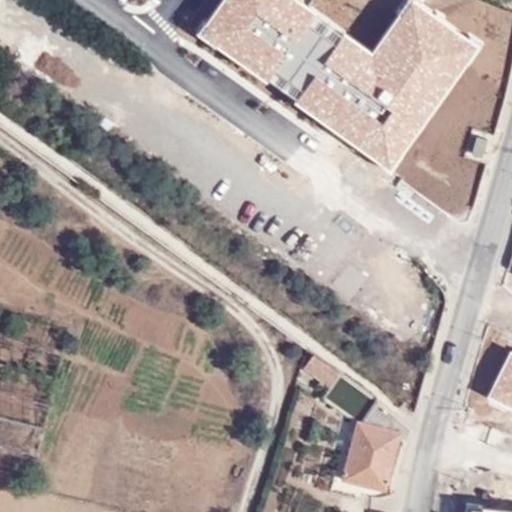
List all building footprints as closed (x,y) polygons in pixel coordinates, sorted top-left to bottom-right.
[(456,53),(467,39),(419,4),(408,19),(401,14),(383,39),(395,48),(385,62),(372,53),(342,31),(336,40),(308,21),(314,12),(298,0),(223,0),(207,23),(223,34),(218,41),(267,76),(274,67),(302,88),(296,97),(335,125),(339,119),(353,130),(349,135),(381,158),(391,144),(399,150),(436,98),(430,94),(440,80),(446,84),(465,59),(456,53)] [(419,4),(421,1),(420,0),(405,0),(397,11),(401,14),(408,19),(419,4)] [(336,40),(342,31),(314,12),(308,21),(336,40)] [(218,41),(223,34),(207,23),(204,20),(196,31),(215,45),(218,41)] [(481,43),(470,35),(467,39),(456,53),(465,59),(468,62),(481,43)] [(395,48),(383,39),(372,53),(385,62),(395,48)] [(274,67),(267,76),(296,97),(302,88),(274,67)] [(430,94),(436,98),(446,84),(440,80),(430,94)] [(339,119),(335,125),(349,135),(353,130),(339,119)] [(391,144),(381,158),(378,162),(390,170),(402,153),(399,150),(391,144)] [(511,346),(489,389),(511,401),(511,346)] [(394,440),(399,442),(405,429),(377,399),(366,428),(358,426),(335,484),(369,496),(394,440)]
